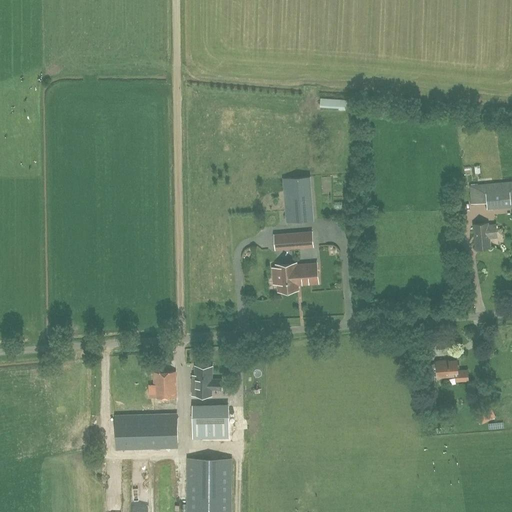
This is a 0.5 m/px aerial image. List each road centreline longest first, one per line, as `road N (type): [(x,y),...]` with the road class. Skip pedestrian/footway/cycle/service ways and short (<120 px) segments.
road 1 (unclassified): [(0,353),(511,314)]
road 2 (track): [(180,340),(175,0)]
